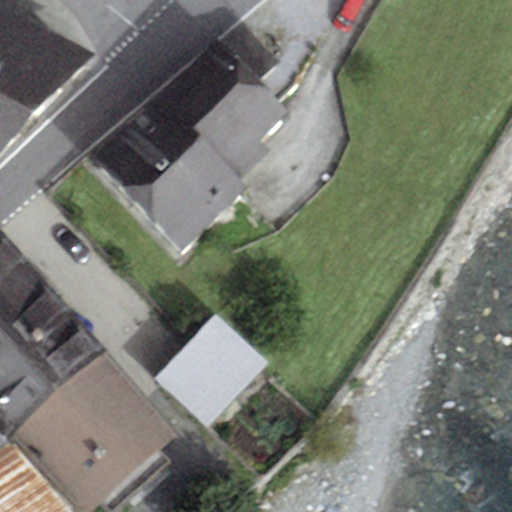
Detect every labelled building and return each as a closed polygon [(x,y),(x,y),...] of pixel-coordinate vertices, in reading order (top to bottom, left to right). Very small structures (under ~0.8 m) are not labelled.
[(0,144),(85,49),(0,1),(0,144)] [(219,37),(92,155),(177,246),(245,182),(239,176),(270,147),(260,136),(289,109),(260,78),(280,60),(247,24),(226,44),(219,37)] [(0,430),(7,438),(108,347),(0,221),(0,430)] [(215,310),(154,376),(210,426),(270,360),(215,310)] [(82,511),(178,431),(108,347),(7,438),(76,511),(82,511)] [(0,511),(76,511),(7,438),(0,430),(0,511)]
